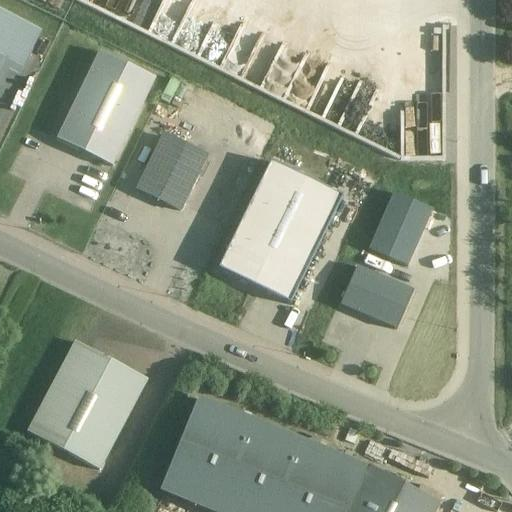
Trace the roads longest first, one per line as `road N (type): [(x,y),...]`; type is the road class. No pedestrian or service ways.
road 1 (unclassified): [(0,238),(474,451)]
road 2 (unclassified): [(481,0),(474,451)]
road 3 (unknown): [(190,323),(111,474)]
